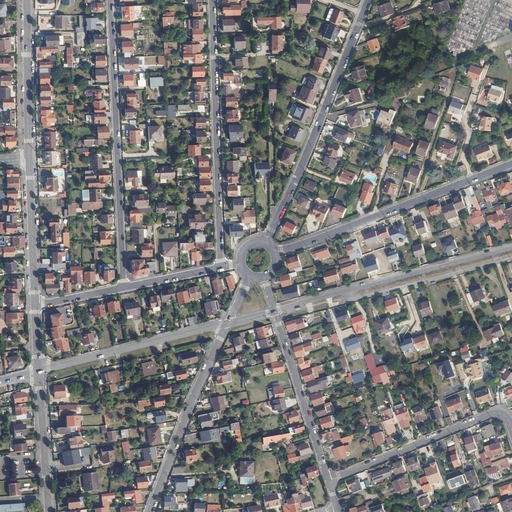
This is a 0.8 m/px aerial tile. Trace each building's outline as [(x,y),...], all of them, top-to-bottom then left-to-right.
[(308,9),(308,0),(296,0),(296,11),(301,11),(301,9),(308,9)] [(437,15),(450,10),(446,1),(435,5),(437,11),(436,11),(437,15)] [(201,7),(201,2),(192,3),(192,7),(192,14),(201,14),(201,7)] [(102,3),(93,4),(93,11),(102,11),(102,9),(104,9),(104,5),(102,5),(102,3)] [(380,7),(384,18),(387,17),(395,14),(391,3),(380,7)] [(133,6),(122,6),(123,20),(134,19),(133,6)] [(239,16),(239,6),(230,6),(230,8),(222,9),(222,14),(225,14),(225,16),(239,16)] [(329,22),(334,8),(331,7),(326,20),(329,22)] [(335,8),(334,8),(329,22),(328,22),(338,26),(344,11),(335,8)] [(66,28),(66,16),(55,15),(55,28),(66,28)] [(402,15),(392,19),(396,31),(407,27),(402,15)] [(84,32),(84,16),(79,16),(79,27),(75,27),(75,32),(77,32),(84,32)] [(95,30),(102,30),(102,25),(94,25),(94,22),(98,22),(98,18),(88,18),(88,31),(93,30),(93,28),(95,28),(95,30)] [(192,28),(201,28),(201,19),(192,19),(192,28)] [(233,31),(233,20),(223,21),(223,32),(233,31)] [(131,36),(131,25),(121,25),(121,36),(131,36)] [(339,29),(329,25),(324,37),(334,42),(339,29)] [(202,39),(201,28),(192,28),(188,28),(188,34),(191,34),(191,39),(202,39)] [(103,43),(103,35),(93,35),(93,40),(90,40),(90,46),(94,46),(94,43),(103,43)] [(0,50),(9,50),(8,36),(0,37),(0,50)] [(54,36),(45,37),(46,45),(57,45),(57,37),(54,37),(54,36)] [(282,50),(281,36),(271,36),(272,50),(282,50)] [(378,38),(368,42),(372,51),(381,48),(378,38)] [(244,49),(243,39),(234,39),(234,49),(244,49)] [(133,52),(132,42),(122,42),(123,52),(133,52)] [(167,42),(163,42),(163,55),(171,55),(171,49),(167,48),(167,42)] [(201,48),(201,44),(191,44),(191,52),(199,52),(199,48),(201,48)] [(57,50),(57,46),(35,47),(36,61),(41,61),(41,53),(41,52),(45,52),(52,51),(52,53),(57,53),(57,50)] [(317,58),(327,62),(332,51),(322,47),(317,58)] [(72,67),(71,57),(71,48),(66,48),(67,58),(67,64),(64,64),(63,67),(72,67)] [(199,61),(199,54),(182,55),(182,59),(192,59),(192,63),(195,63),(195,61),(199,61)] [(104,65),(104,56),(95,56),(95,65),(104,65)] [(247,67),(246,57),(234,58),(235,67),(247,67)] [(322,74),(327,62),(317,58),(316,57),(314,63),(316,63),(313,70),(322,74)] [(0,68),(12,68),(12,59),(0,58),(0,68)] [(484,79),(487,69),(484,67),(483,69),(471,65),(468,76),(473,77),(476,78),(475,79),(479,81),(480,78),(484,79)] [(203,75),(203,66),(192,66),(192,75),(203,75)] [(368,78),(364,66),(353,70),(357,81),(368,78)] [(46,69),(40,69),(40,84),(45,84),(45,79),(49,78),(49,75),(50,75),(50,73),(46,73),(46,69)] [(105,80),(104,69),(95,70),(95,81),(105,80)] [(232,72),(232,71),(224,72),(224,80),(232,79),(232,72)] [(0,79),(0,85),(10,86),(9,76),(0,76),(0,79)] [(131,76),(123,76),(124,86),(132,85),(131,76)] [(162,85),(162,78),(150,78),(150,87),(157,87),(157,85),(162,85)] [(194,92),(202,91),(202,89),(204,89),(203,79),(195,79),(195,87),(193,87),(194,92)] [(307,88),(316,92),(320,83),(311,79),(307,88)] [(223,95),(223,97),(226,97),(233,96),(247,96),(247,91),(241,91),(238,90),(238,91),(235,92),(233,90),(232,91),(232,86),(230,86),(230,83),(224,84),(224,95),(223,95)] [(50,95),(51,95),(52,95),(52,92),(51,91),(49,91),(49,86),(40,86),(40,96),(50,95)] [(311,104),(316,92),(307,88),(303,87),(298,99),(311,104)] [(364,102),(359,88),(348,91),(348,92),(345,93),(347,99),(350,98),(353,105),(364,102)] [(92,99),(102,98),(102,89),(85,90),(85,96),(92,95),(92,99)] [(500,103),(503,93),(491,89),(488,98),(492,100),(500,103)] [(136,91),(126,92),(127,101),(129,101),(129,105),(127,105),(127,109),(136,108),(136,104),(134,104),(134,101),(137,101),(136,91)] [(194,92),(187,92),(187,99),(195,98),(195,103),(204,103),(204,98),(202,98),(202,91),(194,92)] [(50,104),(50,95),(40,96),(41,104),(50,104)] [(236,106),(236,97),(225,97),(226,105),(230,105),(230,107),(236,106)] [(12,107),(12,98),(3,98),(3,107),(12,107)] [(93,112),(104,112),(103,105),(102,105),(102,101),(93,101),(93,112)] [(453,112),(456,113),(464,115),(467,106),(452,101),(449,110),(453,112)] [(170,106),(170,105),(166,105),(167,111),(155,111),(156,116),(167,116),(167,117),(170,117),(174,117),(174,106),(170,106)] [(309,117),(311,111),(296,105),(291,117),(301,121),(304,115),(309,117)] [(391,126),(396,111),(390,109),(389,112),(381,110),(376,126),(384,129),(386,124),(391,126)] [(50,121),(50,110),(41,110),(41,121),(50,121)] [(237,120),(237,110),(226,111),(227,120),(237,120)] [(4,123),(14,123),(14,116),(14,111),(4,111),(4,123)] [(359,111),(349,114),(352,127),(363,124),(359,111)] [(111,115),(110,112),(104,112),(104,114),(93,114),(94,120),(97,120),(97,125),(104,124),(104,116),(111,115)] [(434,130),(438,118),(437,118),(430,116),(429,115),(425,126),(431,128),(430,129),(434,130)] [(490,132),(492,118),(483,117),(482,123),(480,123),(479,130),(490,132)] [(204,127),(204,118),(191,118),(191,123),(195,123),(195,127),(204,127)] [(242,136),(241,124),(229,125),(230,136),(242,136)] [(107,136),(107,126),(97,127),(98,137),(107,136)] [(299,142),(304,131),(292,126),(288,138),(299,142)] [(0,135),(14,135),(14,127),(5,127),(5,128),(3,129),(3,131),(0,131),(0,135)] [(346,143),(350,133),(338,128),(334,138),(346,143)] [(142,135),(142,131),(138,131),(129,131),(130,143),(139,143),(138,135),(142,135)] [(204,141),(204,132),(195,132),(196,141),(204,141)] [(45,148),(55,148),(55,134),(45,135),(45,148)] [(14,145),(14,137),(5,137),(5,145),(14,145)] [(413,144),(399,138),(395,149),(409,154),(413,144)] [(455,158),(458,146),(443,140),(440,150),(450,154),(449,156),(455,158)] [(425,158),(429,145),(420,142),(416,153),(421,155),(421,156),(425,158)] [(331,144),(328,156),(335,159),(336,159),(340,147),(331,144)] [(377,154),(383,155),(385,145),(380,144),(377,154)] [(187,145),(188,155),(199,155),(199,145),(187,145)] [(477,151),(481,160),(486,158),(489,157),(490,158),(494,156),(494,155),(491,146),(477,151)] [(246,147),(233,148),(234,153),(239,153),(239,155),(246,155),(246,147)] [(290,166),(295,153),(286,149),(280,162),(290,166)] [(56,165),(55,151),(45,151),(45,165),(56,165)] [(198,168),(207,167),(206,156),(198,157),(198,168)] [(335,159),(328,156),(327,161),(329,162),(327,166),(337,170),(340,161),(336,159),(335,159)] [(100,166),(100,157),(91,158),(92,167),(100,166)] [(262,177),(269,176),(269,168),(269,165),(261,166),(261,175),(262,177)] [(164,168),(164,166),(160,166),(160,168),(155,168),(155,176),(160,176),(160,178),(174,178),(174,166),(168,166),(168,168),(164,168)] [(209,178),(209,167),(207,167),(198,168),(199,178),(209,178)] [(388,168),(384,179),(387,180),(384,190),(394,194),(398,184),(390,181),(391,178),(389,177),(390,174),(389,174),(390,171),(391,168),(388,168)] [(139,169),(140,191),(149,191),(148,169),(139,169)] [(340,169),(337,175),(342,177),(340,181),(352,185),(354,180),(349,178),(351,173),(340,169)] [(416,184),(420,172),(411,169),(407,180),(413,182),(413,183),(416,184)] [(103,172),(102,170),(98,170),(98,180),(107,180),(107,172),(103,172)] [(137,185),(136,171),(127,171),(128,181),(132,181),(132,185),(137,185)] [(228,186),(233,185),(233,181),(236,181),(235,174),(226,174),(227,179),(228,179),(228,186)] [(45,182),(45,191),(56,191),(56,177),(47,178),(47,182),(45,182)] [(17,178),(6,178),(6,188),(18,188),(17,178)] [(209,191),(209,180),(199,180),(199,191),(209,191)] [(314,193),(317,186),(308,182),(305,189),(314,193)] [(361,200),(369,204),(374,193),(372,192),(374,186),(366,182),(363,189),(365,190),(361,200)] [(511,190),(508,182),(498,186),(501,194),(511,190)] [(495,198),(492,190),(491,190),(489,185),(486,186),(487,189),(484,191),(487,201),(495,198)] [(237,194),(236,186),(227,187),(227,195),(237,194)] [(101,201),(101,196),(99,196),(99,193),(99,189),(89,189),(90,201),(101,201)] [(133,194),(134,201),(134,205),(146,205),(146,193),(133,194)] [(193,205),(203,205),(203,194),(193,195),(193,205)] [(455,204),(457,210),(466,206),(462,196),(453,200),(455,204)] [(307,208),(310,201),(302,197),(299,205),(307,208)] [(14,210),(14,199),(13,199),(4,199),(2,199),(2,210),(5,210),(8,210),(14,210)] [(231,211),(240,210),(239,199),(232,200),(232,208),(231,208),(231,211)] [(67,215),(75,215),(75,202),(67,202),(67,215)] [(436,204),(435,202),(432,204),(433,206),(430,207),(432,211),(442,207),(441,203),(438,204),(436,204)] [(175,215),(174,206),(165,207),(165,204),(156,204),(156,213),(166,213),(166,215),(175,215)] [(334,213),(344,217),(348,208),(338,204),(334,213)] [(443,207),(448,220),(459,216),(457,210),(455,204),(450,206),(450,205),(443,207)] [(511,227),(509,229),(511,236),(511,206),(507,209),(505,204),(501,206),(502,210),(504,214),(505,218),(507,223),(510,222),(511,225),(511,227)] [(318,216),(326,219),(330,210),(317,205),(313,215),(318,217),(318,216)] [(501,206),(500,205),(495,207),(498,213),(492,214),(487,216),(490,224),(495,222),(496,227),(498,227),(501,226),(502,225),(507,223),(505,218),(504,214),(502,210),(501,206)] [(130,222),(130,226),(139,226),(139,221),(140,221),(139,210),(129,210),(129,222),(130,222)] [(242,223),(250,223),(255,222),(254,210),(247,210),(247,211),(244,212),(244,219),(242,219),(242,223)] [(477,222),(485,219),(483,215),(481,210),(478,211),(476,212),(475,210),(473,211),(477,222)] [(16,222),(16,213),(5,213),(5,222),(16,222)] [(51,225),(51,233),(57,232),(57,228),(59,228),(59,224),(57,224),(57,214),(48,214),(49,225),(51,225)] [(111,222),(111,214),(102,215),(102,222),(111,222)] [(189,228),(195,228),(197,228),(203,228),(204,228),(204,215),(198,215),(198,214),(194,214),(194,219),(189,219),(189,228)] [(419,234),(429,231),(425,220),(416,224),(419,234)] [(0,233),(15,234),(16,222),(5,222),(0,222),(0,227),(0,233)] [(294,233),(296,228),(297,226),(288,222),(285,230),(293,234),(294,233)] [(390,231),(393,240),(407,236),(403,224),(396,226),(396,228),(390,231)] [(241,236),(241,226),(229,226),(230,236),(241,236)] [(196,243),(205,242),(205,233),(203,233),(203,228),(197,228),(197,233),(193,233),(193,243),(196,243)] [(132,230),(133,243),(143,242),(142,229),(132,230)] [(109,243),(109,230),(103,231),(100,231),(101,245),(106,245),(106,243),(109,243)] [(57,232),(51,233),(51,242),(60,241),(60,236),(57,237),(57,232)] [(24,246),(23,236),(5,236),(5,246),(24,246)] [(453,240),(443,244),(446,252),(456,248),(453,240)] [(349,259),(362,255),(357,241),(354,242),(355,242),(347,246),(350,254),(354,253),(355,255),(349,257),(349,259)] [(151,256),(150,243),(145,243),(145,246),(141,247),(141,256),(151,256)] [(176,254),(176,243),(163,243),(163,256),(169,256),(169,254),(176,254)] [(413,246),(416,256),(425,253),(422,243),(413,246)] [(3,257),(13,256),(13,247),(3,248),(3,257)] [(70,262),(69,261),(69,247),(64,247),(53,248),(53,252),(51,252),(51,265),(53,265),(53,268),(53,269),(66,269),(66,263),(70,262)] [(325,251),(326,253),(330,252),(329,250),(327,247),(313,252),(316,260),(318,259),(318,256),(319,256),(319,254),(325,251)] [(401,264),(397,253),(393,254),(395,258),(391,259),(393,263),(396,262),(397,266),(401,264)] [(292,269),(295,268),(302,266),(298,256),(287,259),(291,271),(293,270),(292,269)] [(155,259),(131,260),(132,273),(134,276),(156,271),(156,264),(146,264),(146,262),(156,262),(155,259)] [(341,265),(343,273),(359,268),(356,260),(341,265)] [(15,272),(14,262),(5,263),(5,272),(15,272)] [(108,270),(108,269),(100,269),(100,276),(103,276),(104,279),(109,279),(109,278),(113,278),(113,270),(108,270)] [(81,283),(81,273),(78,273),(78,270),(75,270),(75,272),(74,272),(74,273),(71,274),(71,284),(81,283)] [(339,278),(337,270),(325,273),(327,282),(339,278)] [(84,283),(95,282),(94,271),(84,271),(84,283)] [(65,280),(65,293),(71,292),(70,272),(68,272),(68,275),(62,275),(62,280),(65,280)] [(291,273),(290,273),(290,274),(281,276),(283,286),(292,283),(290,275),(292,274),(292,276),(297,274),(296,272),(291,273)] [(235,283),(232,275),(226,277),(230,289),(235,287),(234,284),(235,283)] [(17,293),(21,293),(20,279),(11,279),(11,289),(3,288),(3,293),(7,293),(17,293)] [(223,289),(221,280),(213,282),(215,290),(223,289)] [(46,291),(48,292),(50,292),(50,293),(60,292),(60,290),(60,285),(46,285),(46,291)] [(200,298),(198,287),(189,288),(190,298),(194,297),(194,299),(200,298)] [(293,296),(293,298),(298,297),(296,290),(291,291),(291,288),(284,290),(287,298),(293,296)] [(485,297),(482,288),(466,294),(470,303),(485,297)] [(172,289),(160,292),(160,296),(161,301),(174,299),(172,289)] [(188,302),(186,292),(176,294),(178,304),(188,302)] [(17,299),(17,293),(7,293),(8,307),(18,306),(17,303),(18,303),(18,299),(17,299)] [(397,297),(386,301),(386,302),(390,311),(400,307),(397,297)] [(433,312),(429,300),(419,303),(423,315),(433,312)] [(119,311),(118,301),(107,303),(109,313),(119,311)] [(218,306),(216,301),(205,304),(207,316),(217,314),(215,307),(218,306)] [(497,316),(511,310),(511,307),(510,301),(494,307),(495,309),(497,316)] [(139,313),(137,303),(129,304),(129,303),(124,304),(126,315),(139,313)] [(161,313),(159,304),(151,305),(153,314),(155,314),(155,318),(160,317),(160,313),(161,313)] [(104,316),(103,305),(93,306),(93,308),(89,308),(90,315),(94,314),(95,317),(104,316)] [(347,310),(335,314),(338,322),(350,318),(347,310)] [(22,313),(21,313),(11,313),(5,314),(5,323),(17,323),(17,319),(20,319),(21,315),(22,315),(22,313)] [(363,314),(352,318),(355,329),(357,329),(358,333),(363,331),(362,327),(367,325),(363,314)] [(305,323),(303,318),(287,323),(289,328),(290,327),(291,331),(308,326),(307,322),(305,323)] [(392,330),(388,318),(376,322),(381,334),(392,330)] [(62,339),(60,327),(51,329),(53,340),(55,340),(62,339)] [(259,340),(268,338),(265,327),(256,329),(259,340)] [(499,336),(495,327),(485,331),(488,340),(499,336)] [(80,335),(79,328),(66,331),(67,338),(69,337),(80,335)] [(303,330),(300,331),(300,332),(291,335),(294,344),(303,341),(301,333),(304,332),(303,330)] [(443,340),(440,331),(430,334),(433,344),(443,340)] [(415,339),(419,349),(429,345),(425,335),(415,339)] [(233,338),(235,347),(242,345),(243,344),(241,337),(233,338)] [(349,352),(362,347),(361,346),(360,342),(358,337),(345,342),(349,352)] [(67,338),(62,339),(55,340),(57,350),(63,349),(63,351),(69,350),(67,338)] [(272,346),(269,338),(268,338),(259,340),(255,341),(257,349),(261,349),(272,346)] [(403,351),(416,347),(412,338),(404,341),(404,343),(401,344),(403,351)] [(305,343),(295,347),(298,356),(306,353),(306,352),(307,352),(306,350),(313,348),(311,340),(310,341),(305,343)] [(357,351),(358,354),(351,356),(353,360),(364,356),(362,349),(357,351)] [(470,356),(469,350),(461,353),(463,359),(470,356)] [(196,362),(194,352),(180,356),(182,365),(196,362)] [(263,355),(264,364),(276,361),(274,353),(263,355)] [(21,365),(18,354),(7,357),(10,368),(21,365)] [(371,354),(365,356),(370,370),(377,368),(371,354)] [(340,358),(346,374),(350,372),(345,357),(340,358)] [(303,358),(299,359),(302,369),(310,366),(309,363),(310,362),(310,359),(304,361),(303,358)] [(450,359),(437,364),(439,370),(443,369),(447,379),(456,376),(450,359)] [(233,360),(222,363),(224,370),(235,367),(233,360)] [(144,376),(156,374),(154,362),(142,364),(144,376)] [(282,372),(280,362),(271,364),(273,374),(282,372)] [(472,371),(474,379),(482,377),(477,362),(468,366),(470,372),(472,371)] [(456,365),(461,379),(465,378),(460,363),(456,365)] [(511,381),(511,383),(511,372),(508,370),(510,367),(506,364),(501,371),(505,374),(504,376),(511,381)] [(370,370),(373,377),(381,374),(386,372),(383,365),(377,368),(370,370)] [(315,378),(312,368),(303,371),(307,381),(315,378)] [(396,374),(394,369),(390,370),(386,372),(381,374),(382,377),(384,383),(389,381),(388,377),(396,374)] [(185,379),(184,370),(167,374),(167,378),(176,376),(176,380),(185,379)] [(119,380),(117,371),(101,374),(103,384),(119,380)] [(229,371),(215,374),(217,383),(229,381),(230,379),(229,371)] [(355,383),(366,379),(364,372),(352,376),(354,380),(355,383)] [(324,377),(318,379),(309,382),(312,392),(327,387),(324,377)] [(170,394),(168,384),(159,386),(160,395),(170,394)] [(65,397),(65,386),(56,386),(56,398),(65,397)] [(283,397),(280,386),(272,388),(275,399),(283,397)] [(479,403),(484,401),(487,399),(488,400),(492,399),(488,389),(475,394),(479,403)] [(325,402),(321,392),(312,395),(315,405),(325,402)] [(16,405),(19,404),(19,403),(26,401),(25,393),(18,395),(13,396),(15,405),(16,405)] [(212,398),(214,413),(225,411),(223,396),(212,398)] [(163,406),(162,397),(158,398),(153,398),(154,409),(158,408),(158,407),(163,406)] [(464,405),(460,397),(447,402),(451,411),(464,405)] [(283,399),(272,401),(274,411),(285,409),(283,399)] [(332,404),(331,401),(316,407),(319,416),(328,413),(326,406),(332,404)] [(26,418),(24,404),(19,404),(16,405),(15,405),(14,405),(16,420),(26,418)] [(64,405),(59,406),(59,416),(68,415),(69,414),(77,414),(77,408),(64,408),(64,405)] [(443,416),(439,405),(437,406),(428,409),(432,420),(443,416)] [(396,409),(403,427),(411,424),(409,420),(412,419),(407,406),(396,409)] [(388,433),(399,429),(392,407),(387,409),(387,410),(382,411),(384,417),(383,417),(388,433)] [(428,418),(424,409),(414,413),(417,422),(428,418)] [(167,415),(166,410),(148,413),(147,414),(148,417),(149,418),(156,417),(157,423),(163,422),(163,420),(166,420),(165,415),(167,415)] [(290,428),(298,425),(297,421),(298,421),(295,411),(283,414),(284,418),(284,417),(286,423),(288,423),(290,428)] [(77,415),(65,416),(66,427),(74,427),(77,426),(77,415)] [(211,427),(209,416),(199,418),(201,429),(211,427)] [(334,426),(331,416),(321,419),(324,429),(334,426)] [(231,433),(233,444),(242,442),(238,423),(231,424),(231,428),(233,428),(233,429),(235,429),(237,430),(237,432),(231,433)] [(485,438),(495,433),(491,424),(481,428),(485,438)] [(25,435),(25,425),(13,425),(14,437),(16,437),(16,436),(25,435)] [(289,429),(291,434),(292,433),(293,435),(300,432),(300,431),(303,430),(301,425),(289,429)] [(339,426),(323,431),(326,439),(328,438),(329,443),(340,439),(341,439),(338,429),(340,428),(339,426)] [(159,435),(157,428),(147,429),(150,444),(161,443),(160,435),(159,435)] [(128,429),(121,430),(122,438),(129,437),(128,429)] [(216,429),(201,432),(203,442),(218,439),(216,429)] [(384,437),(382,430),(373,433),(376,443),(384,440),(383,437),(384,437)] [(115,431),(107,432),(108,441),(117,440),(115,431)] [(479,432),(472,435),(475,442),(482,439),(479,432)] [(289,433),(263,438),(264,444),(268,443),(268,441),(274,440),(280,439),(289,438),(289,433)] [(472,435),(464,438),(468,450),(477,447),(475,442),(472,435)] [(72,437),(69,438),(70,448),(82,446),(81,436),(79,436),(72,437)] [(15,452),(26,451),(25,440),(13,441),(13,445),(14,445),(15,452)] [(129,441),(121,442),(123,452),(130,451),(129,441)] [(298,456),(299,460),(310,456),(309,453),(307,444),(304,444),(303,443),(300,444),(300,446),(295,447),(296,450),(298,449),(300,455),(298,456)] [(491,445),(490,444),(484,446),(488,457),(503,452),(500,443),(491,445)] [(345,446),(335,449),(338,459),(348,456),(347,452),(351,450),(349,445),(345,446)] [(114,461),(112,447),(100,449),(103,463),(114,461)] [(146,461),(156,459),(154,447),(144,448),(146,461)] [(455,448),(449,450),(450,453),(453,452),(454,455),(451,456),(457,470),(462,468),(455,448)] [(78,450),(62,452),(64,466),(80,463),(78,450)] [(195,461),(194,450),(185,452),(186,462),(195,461)] [(296,461),(294,454),(287,456),(290,463),(296,461)] [(421,467),(417,456),(407,460),(411,471),(421,467)] [(485,465),(483,466),(487,477),(492,475),(493,478),(498,477),(496,467),(502,464),(503,468),(510,466),(507,457),(492,463),(485,465)] [(406,470),(403,461),(393,464),(397,474),(406,470)] [(140,463),(140,464),(141,472),(152,471),(150,462),(140,463)] [(427,476),(430,484),(443,479),(436,462),(431,464),(432,466),(425,469),(427,476)] [(252,477),(253,463),(241,463),(240,477),(252,477)] [(317,476),(314,466),(305,469),(308,478),(317,476)] [(371,472),(368,473),(373,486),(376,485),(375,481),(391,475),(388,467),(372,473),(371,472)] [(476,474),(474,469),(466,472),(471,486),(479,484),(476,474)] [(83,474),(84,487),(84,492),(99,490),(96,473),(83,474)] [(303,487),(308,485),(305,476),(304,474),(300,475),(303,487)] [(464,474),(448,480),(451,489),(458,486),(458,487),(461,486),(461,485),(468,482),(464,474)] [(420,478),(425,492),(428,490),(432,489),(430,484),(427,476),(420,478)] [(147,487),(146,477),(137,478),(138,488),(147,487)] [(182,477),(177,478),(177,480),(176,480),(176,491),(181,491),(181,492),(187,492),(187,487),(192,487),(192,480),(182,480),(182,477)] [(351,486),(354,494),(366,489),(364,484),(361,485),(358,478),(347,483),(349,487),(351,486)] [(408,487),(405,478),(393,482),(397,492),(408,487)] [(9,496),(20,496),(20,492),(20,486),(19,486),(19,483),(8,484),(9,496)] [(511,493),(511,490),(510,484),(502,486),(505,494),(508,493),(509,495),(511,493)] [(141,502),(140,489),(125,491),(126,497),(133,497),(133,503),(141,502)] [(296,494),(298,500),(300,500),(302,507),(311,505),(309,496),(304,498),(301,490),(296,492),(296,493),(296,494)] [(429,496),(428,492),(425,493),(418,496),(422,506),(430,503),(428,497),(429,496)] [(264,500),(266,508),(272,507),(271,505),(275,504),(275,506),(280,505),(277,493),(263,496),(264,500)] [(282,504),(284,511),(295,511),(300,511),(298,502),(299,502),(298,500),(296,494),(296,493),(291,494),(291,497),(289,499),(285,500),(286,503),(282,504)] [(468,498),(473,510),(480,508),(475,496),(468,498)] [(511,496),(504,500),(501,502),(504,511),(508,511),(511,510),(511,496)] [(82,497),(67,498),(68,508),(79,506),(78,501),(82,501),(82,497)] [(169,504),(169,498),(164,498),(164,509),(173,509),(173,504),(169,504)] [(27,511),(26,510),(26,508),(27,506),(27,505),(22,505),(22,503),(0,504),(0,511),(27,511)] [(204,511),(205,504),(195,503),(194,511),(204,511)]
